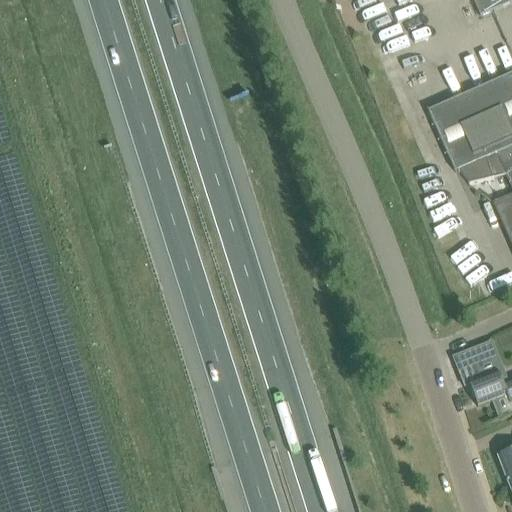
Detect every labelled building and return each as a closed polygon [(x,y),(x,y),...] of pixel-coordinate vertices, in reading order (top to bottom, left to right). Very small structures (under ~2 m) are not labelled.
[(511,3),(511,0),(473,0),(481,17),(511,3)] [(496,155),(511,148),(511,76),(429,114),(456,173),(458,172),(496,155)] [(511,148),(496,155),(458,172),(469,186),(506,177),(511,190),(511,197),(494,205),(511,245),(511,148)] [(511,406),(511,405),(511,382),(504,386),(488,346),(462,357),(473,385),(469,386),(478,408),(492,403),(498,418),(511,412),(511,406)] [(511,452),(497,459),(511,495),(511,452)]
